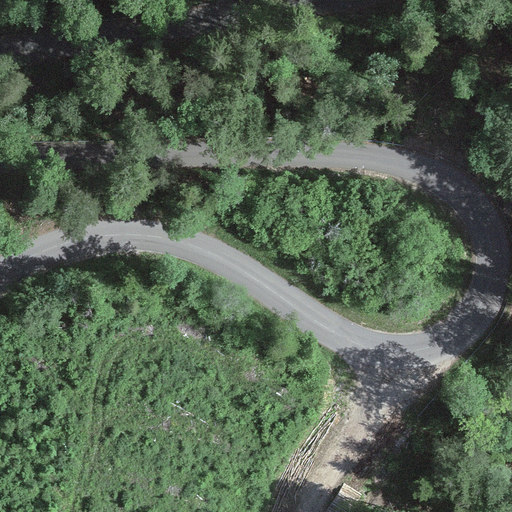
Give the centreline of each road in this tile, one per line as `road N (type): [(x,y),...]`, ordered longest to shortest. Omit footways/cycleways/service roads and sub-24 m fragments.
road 1 (secondary): [(0,272),(81,241),(124,234),(171,239),(340,336),(379,350),(415,350),(471,316),(488,254),(480,220),(462,195),(432,171),(393,159),(208,149),(0,151)]
road 2 (secondary): [(0,51),(303,0)]
road 3 (track): [(324,511),(411,383),(415,350)]
